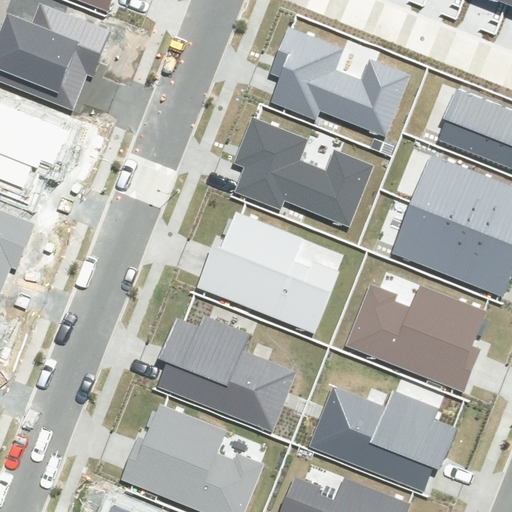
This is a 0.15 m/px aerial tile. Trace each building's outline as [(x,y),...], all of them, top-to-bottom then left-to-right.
[(11,14),(0,41),(0,83),(75,113),(107,32),(47,9),(40,25),(11,14)] [(307,112),(311,102),(379,131),(393,98),(403,76),(367,61),(358,83),(326,69),(334,50),(285,29),(268,67),(281,72),(270,96),(307,112)] [(511,116),(452,92),(435,134),(511,165),(511,116)] [(0,186),(28,199),(42,167),(61,174),(78,133),(0,100),(0,186)] [(281,199),(285,189),(353,218),(367,185),(376,163),(341,148),(331,170),(299,156),(308,137),(259,116),(242,154),(254,159),(244,183),(281,199)] [(511,188),(433,156),(413,205),(511,244),(511,188)] [(511,244),(413,205),(394,252),(500,294),(511,264),(511,244)] [(227,209),(199,284),(315,327),(335,273),(292,257),(300,235),(227,209)] [(0,289),(9,267),(16,270),(34,226),(0,212),(0,289)] [(371,291),(349,345),(461,390),(478,348),(472,346),(485,314),(419,287),(411,308),(371,291)] [(168,362),(160,382),(275,424),(294,374),(251,358),(259,337),(194,312),(188,328),(173,323),(160,359),(168,362)] [(330,398),(311,444),(422,489),(446,430),(427,422),(434,405),(393,388),(380,418),(330,398)] [(128,460),(121,479),(209,511),(239,511),(255,472),(211,455),(219,434),(155,410),(149,426),(134,420),(120,457),(128,460)] [(290,473),(274,511),(405,511),(408,506),(337,478),(327,503),(308,495),(313,482),(290,473)]
